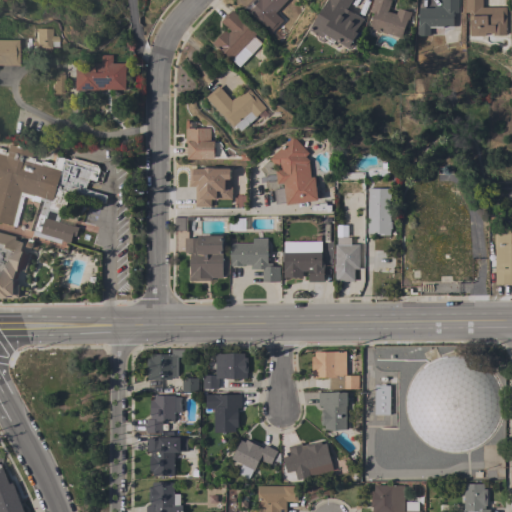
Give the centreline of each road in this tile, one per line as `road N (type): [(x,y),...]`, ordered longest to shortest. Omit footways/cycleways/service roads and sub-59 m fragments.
road 1 (tertiary): [(116,328),(511,322)]
road 2 (residential): [(158,327),(164,68),(176,30),(199,0)]
road 3 (residential): [(116,511),(116,328)]
